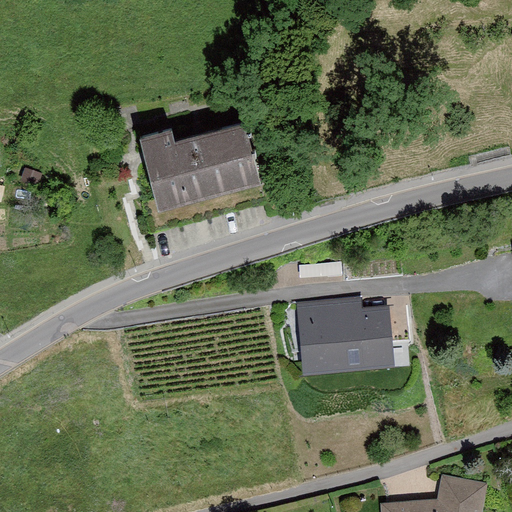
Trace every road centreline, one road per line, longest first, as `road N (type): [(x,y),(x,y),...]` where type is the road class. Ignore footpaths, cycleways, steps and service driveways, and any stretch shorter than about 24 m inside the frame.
road 1 (residential): [(0,362),(101,302),(166,277),(511,172)]
road 2 (unknown): [(88,310),(115,318),(288,292),(502,276)]
road 3 (residential): [(213,511),(388,470),(511,428)]
